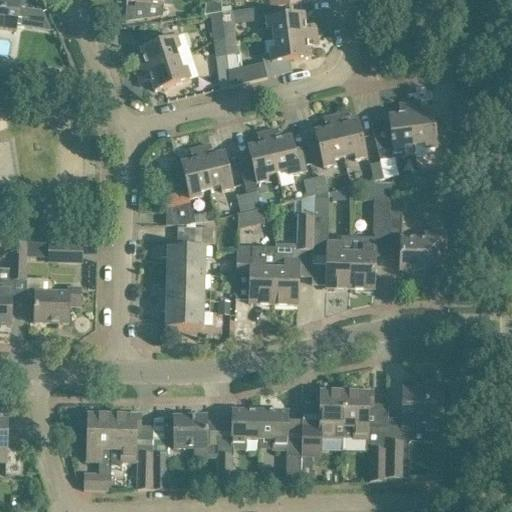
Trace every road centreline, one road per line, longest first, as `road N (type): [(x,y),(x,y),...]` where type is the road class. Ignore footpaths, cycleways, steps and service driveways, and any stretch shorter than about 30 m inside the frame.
road 1 (residential): [(118,373),(207,375),(400,328),(511,326)]
road 2 (residential): [(441,510),(66,510)]
road 3 (residential): [(122,133),(336,82),(346,67),(342,0)]
road 4 (residential): [(118,373),(122,133)]
road 5 (residential): [(66,510),(29,371)]
road 6 (residential): [(122,133),(68,0)]
